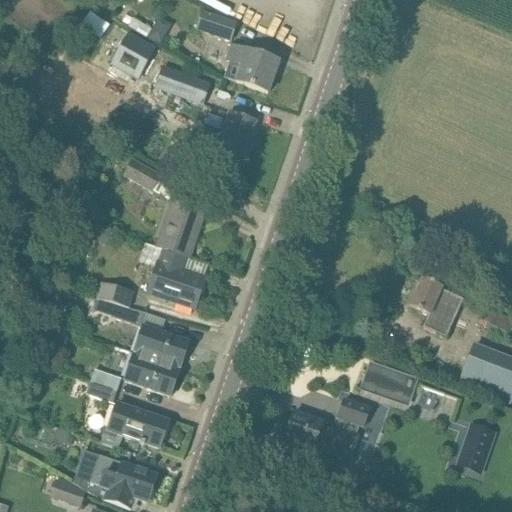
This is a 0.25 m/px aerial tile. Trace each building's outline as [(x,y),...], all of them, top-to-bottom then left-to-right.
[(236,26),(203,15),(197,31),(230,43),(236,26)] [(91,17),(91,39),(105,39),(104,17),(91,17)] [(128,28),(146,38),(150,30),(133,20),(128,28)] [(112,62),(140,78),(156,50),(128,34),(112,62)] [(278,64),(231,48),(226,63),(241,68),(235,86),(249,89),(268,95),(268,94),(265,93),(270,77),(273,78),(278,64)] [(164,70),(157,88),(200,105),(208,86),(164,70)] [(247,146),(255,124),(229,115),(214,157),(243,167),(250,147),(247,146)] [(153,193),(161,177),(133,161),(123,178),(152,195),(153,193)] [(164,252),(187,259),(189,260),(204,215),(172,204),(157,249),(164,252)] [(84,243),(107,250),(111,237),(87,230),(84,243)] [(187,259),(164,252),(157,249),(144,246),(138,264),(155,269),(147,295),(194,311),(205,281),(182,273),(187,259)] [(464,300),(422,281),(409,309),(429,318),(423,329),(446,340),(464,300)] [(96,302),(117,307),(128,310),(133,293),(100,285),(96,302)] [(128,310),(117,307),(113,320),(139,329),(145,314),(128,310)] [(506,339),(511,326),(511,320),(494,312),(485,328),(506,339)] [(143,329),(134,356),(179,371),(188,344),(143,329)] [(51,353),(41,350),(38,360),(48,363),(51,353)] [(169,399),(179,371),(134,356),(124,383),(169,399)] [(465,385),(511,403),(511,371),(475,358),(465,385)] [(369,364),(359,393),(369,396),(372,388),(403,398),(409,378),(369,364)] [(91,384),(117,393),(121,381),(95,372),(91,384)] [(112,406),(117,393),(91,384),(86,397),(112,406)] [(370,410),(344,401),(334,429),(293,415),(284,442),(313,452),(315,448),(324,451),(322,456),(350,465),(358,438),(356,437),(359,428),(364,430),(370,410)] [(168,424),(117,406),(107,433),(158,451),(168,424)] [(470,426),(455,468),(482,477),(496,435),(470,426)] [(71,438),(57,434),(54,444),(67,448),(71,438)] [(130,511),(134,501),(147,505),(156,478),(99,458),(90,484),(81,481),(79,489),(104,503),(129,511),(130,511)] [(85,495),(57,485),(52,499),(80,509),(85,495)]
